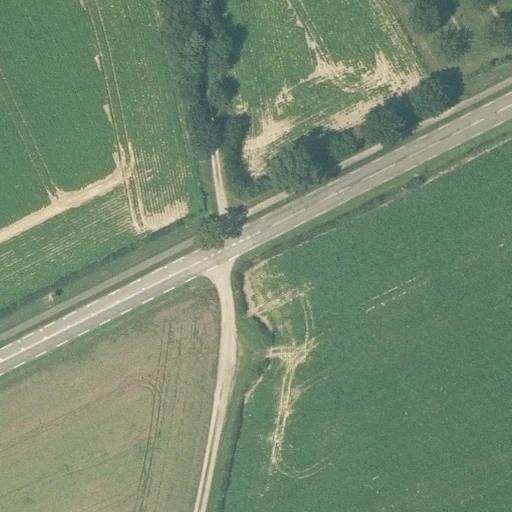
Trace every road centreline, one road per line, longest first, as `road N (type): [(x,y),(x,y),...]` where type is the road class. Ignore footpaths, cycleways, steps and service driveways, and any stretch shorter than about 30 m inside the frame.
road 1 (tertiary): [(0,360),(511,104)]
road 2 (track): [(196,511),(225,366),(228,317),(214,253)]
road 3 (track): [(229,245),(184,0)]
